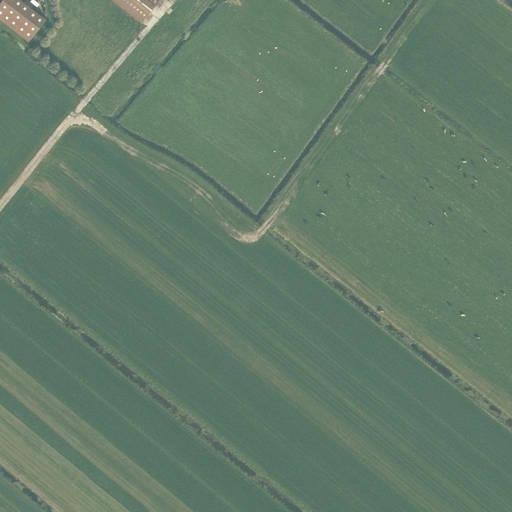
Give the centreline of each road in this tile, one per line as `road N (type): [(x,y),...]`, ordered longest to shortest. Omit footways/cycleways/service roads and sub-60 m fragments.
road 1 (track): [(71,119),(121,145),(236,235),(258,235),(434,0)]
road 2 (track): [(0,206),(133,44)]
